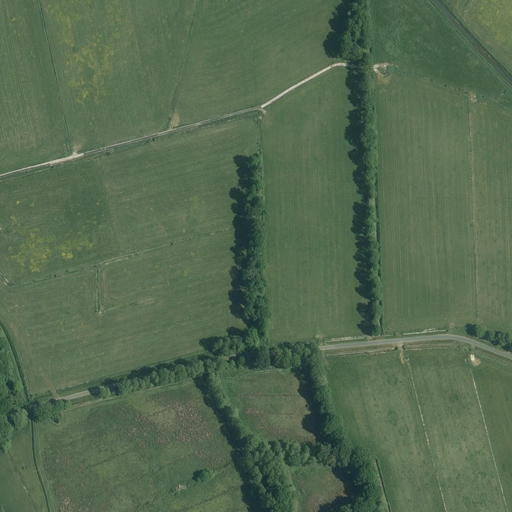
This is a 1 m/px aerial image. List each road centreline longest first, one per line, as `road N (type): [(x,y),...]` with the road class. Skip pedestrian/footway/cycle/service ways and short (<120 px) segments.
road 1 (unclassified): [(511,357),(438,337),(223,358),(0,416)]
road 2 (track): [(0,177),(259,108),(331,66),(375,66)]
road 3 (track): [(511,90),(423,0)]
